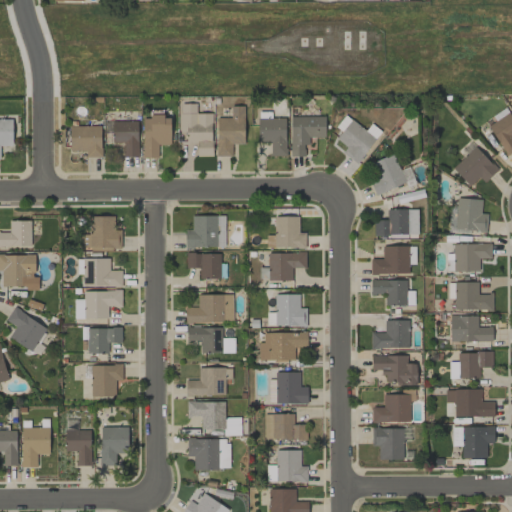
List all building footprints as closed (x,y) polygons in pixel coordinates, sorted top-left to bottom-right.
[(211,113),(196,113),(196,103),(179,103),(179,132),(185,132),(185,142),(196,142),(196,156),(211,156),(211,113)] [(231,156),(231,143),(243,144),(244,106),(230,105),(230,118),(216,117),(215,156),(231,156)] [(511,139),(510,137),(511,135),(511,118),(507,112),(486,127),(507,155),(511,151),(511,139)] [(306,136),(324,137),(324,116),(290,116),(289,156),(305,157),(306,136)] [(170,144),(171,117),(142,117),(141,157),(157,157),(157,144),(170,144)] [(284,156),(285,118),(257,117),(257,141),(270,141),(270,155),(284,156)] [(0,119),(0,145),(12,145),(11,119),(0,119)] [(335,139),(346,147),(341,153),(356,164),(380,131),(370,124),(365,131),(350,119),(335,139)] [(123,157),(138,157),(138,121),(111,121),(112,142),(123,142),(123,157)] [(100,125),(68,126),(69,151),(85,150),(85,157),(101,157),(100,125)] [(451,168),(469,186),(478,177),(483,183),(497,170),(474,146),(451,168)] [(377,194),(404,183),(405,187),(414,183),(407,168),(399,171),(391,154),(364,165),(377,194)] [(455,230),(486,231),(486,214),(480,214),(481,199),(456,199),(455,230)] [(417,209),(386,209),(386,220),(373,220),(373,235),(417,235),(417,209)] [(184,247),(225,246),(224,215),(191,216),(191,229),(184,229),(184,247)] [(121,230),(113,229),(113,216),(89,216),(88,249),(120,250),(121,230)] [(297,216),(273,216),(273,235),(265,235),(266,248),(304,248),(304,232),(298,232),(297,216)] [(29,220),(8,221),(8,232),(0,231),(0,245),(30,245),(29,220)] [(490,243),(452,244),(452,255),(446,255),(446,271),(479,270),(478,258),(490,258),(490,243)] [(407,245),(381,246),(381,258),(369,259),(369,274),(407,273),(407,245)] [(305,253),(267,252),(267,280),(291,280),(291,268),(305,268),(305,253)] [(185,268),(199,268),(199,279),(219,278),(219,253),(185,253),(185,268)] [(0,270),(1,270),(1,287),(38,287),(38,276),(34,276),(34,254),(0,254),(0,270)] [(121,270),(109,270),(109,258),(81,258),(81,285),(121,286),(121,270)] [(405,305),(405,280),(370,280),(369,294),(384,294),(384,305),(405,305)] [(477,282),(454,282),(453,309),(491,310),(492,294),(477,294),(477,282)] [(73,318),(107,318),(107,306),(121,306),(120,290),(82,291),(82,299),(73,299),(73,318)] [(232,294),(196,295),(197,306),(184,307),(185,322),(232,321),(232,294)] [(274,294),(273,325),(305,326),(306,308),(298,307),(298,295),(274,294)] [(45,326),(12,308),(5,320),(15,326),(8,338),(31,351),(45,326)] [(491,341),(491,327),(477,327),(477,315),(449,316),(449,342),(491,341)] [(408,320),(383,320),(383,332),(370,332),(370,348),(407,348),(408,320)] [(120,343),(121,328),(86,327),(86,352),(107,353),(107,342),(120,343)] [(306,347),(306,332),(263,332),(263,342),(258,342),(259,360),(293,360),(293,347),(306,347)] [(448,379),(478,378),(478,367),(492,367),(491,352),(456,352),(457,362),(448,362),(448,379)] [(416,384),(415,364),(406,364),(406,355),(370,356),(370,369),(383,369),(383,384),(416,384)] [(89,365),(90,396),(114,396),(114,380),(122,380),(121,364),(89,365)] [(230,367),(197,368),(197,380),(185,380),(185,395),(225,394),(224,379),(230,379),(230,367)] [(299,371),(273,372),(274,404),(306,403),(306,386),(299,386),(299,371)] [(370,407),(371,422),(409,422),(409,402),(414,401),(414,389),(400,389),(401,394),(383,394),(383,407),(370,407)] [(453,416),(492,416),(493,402),(479,401),(480,389),(444,389),(444,402),(453,402),(453,416)] [(185,416),(200,416),(199,429),(220,430),(220,434),(238,434),(238,417),(224,417),(224,401),(185,401),(185,416)] [(271,438),(303,439),(303,424),(293,424),(293,414),(271,413),(271,438)] [(16,465),(15,430),(4,430),(4,422),(0,421),(0,450),(2,451),(3,465),(16,465)] [(128,427),(100,426),(99,465),(114,465),(114,453),(128,453),(128,427)] [(486,458),(485,443),(493,443),(492,426),(450,427),(451,446),(460,446),(461,458),(486,458)] [(21,467),(36,467),(36,453),(48,453),(49,427),(21,427),(21,467)] [(402,460),(402,428),(371,428),(371,445),(377,445),(377,460),(402,460)] [(64,430),(64,451),(75,451),(76,465),(90,465),(89,429),(64,430)] [(192,469),(228,469),(228,439),(187,438),(187,456),(192,456),(192,469)] [(300,450),(274,449),(274,469),(267,469),(267,481),(306,482),(306,466),(299,466),(300,450)] [(294,489),(268,488),(267,511),(306,511),(307,501),(294,501),(294,489)] [(225,511),(227,510),(202,493),(195,504),(189,500),(181,511),(225,511)]
